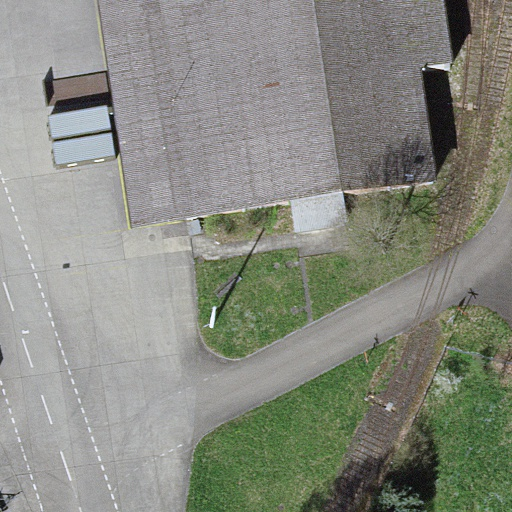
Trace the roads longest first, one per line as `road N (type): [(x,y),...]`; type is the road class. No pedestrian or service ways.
road 1 (track): [(511,242),(67,476)]
road 2 (unclassified): [(75,511),(0,270)]
